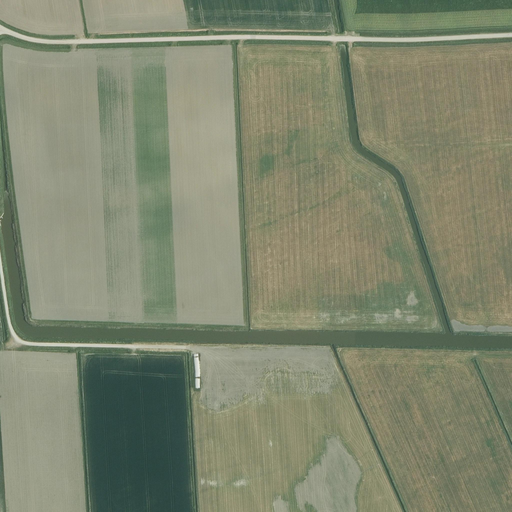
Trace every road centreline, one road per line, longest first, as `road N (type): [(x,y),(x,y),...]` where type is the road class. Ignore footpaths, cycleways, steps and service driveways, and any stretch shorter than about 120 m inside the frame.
road 1 (unclassified): [(4,30),(39,42),(511,35)]
road 2 (unclassified): [(0,263),(7,323),(24,343),(188,346)]
